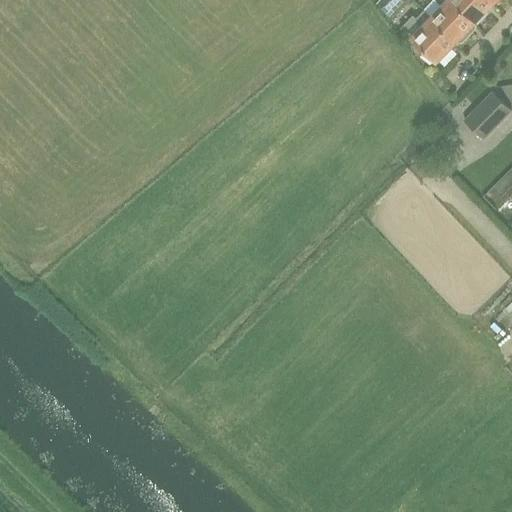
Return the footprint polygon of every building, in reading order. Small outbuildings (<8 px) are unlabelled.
[(404,1),(403,0),(390,0),(382,9),(390,16),(404,1)] [(466,30),(473,22),(450,0),(434,0),(441,7),(431,17),(430,18),(455,41),(456,41),(457,43),(462,43),(468,36),(468,32),(466,30)] [(450,0),(473,22),(475,21),(478,24),(487,14),(484,11),(492,3),(489,0),(450,0)] [(430,18),(431,17),(424,10),(415,19),(422,26),(411,37),(436,61),(455,41),(430,18)] [(463,95),(475,107),(488,94),(477,82),(463,95)] [(463,120),(484,140),(511,111),(511,110),(492,90),(463,120)] [(511,185),(511,167),(491,188),(500,197),(511,185)]
